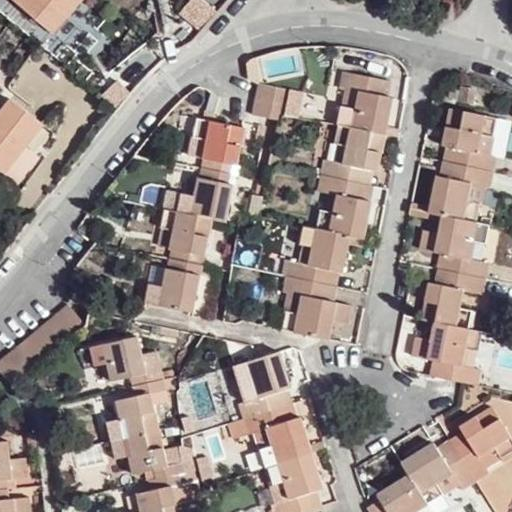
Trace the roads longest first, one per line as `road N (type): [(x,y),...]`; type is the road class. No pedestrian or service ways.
road 1 (residential): [(0,314),(182,80),(233,46),(291,24)]
road 2 (residential): [(371,374),(431,37)]
road 3 (residential): [(291,24),(357,23),(431,37)]
